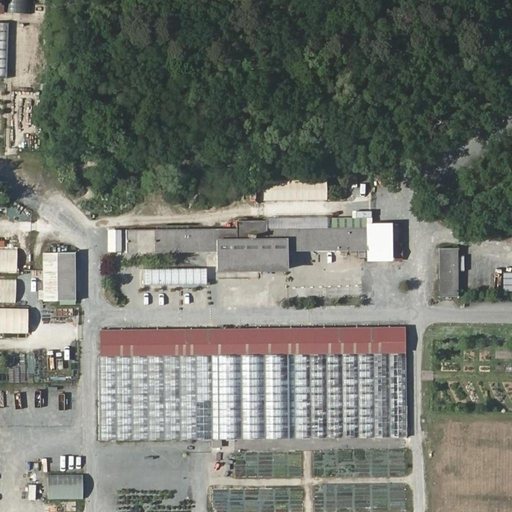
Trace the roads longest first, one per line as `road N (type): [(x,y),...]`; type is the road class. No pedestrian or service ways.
road 1 (unknown): [(420,316),(428,184),(439,167),(511,124)]
road 2 (track): [(200,511),(199,446),(91,448)]
